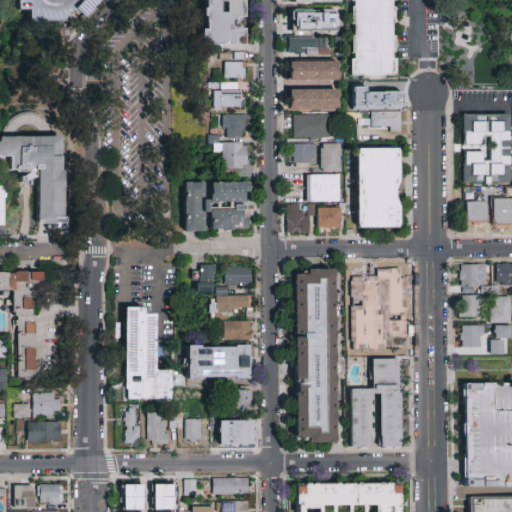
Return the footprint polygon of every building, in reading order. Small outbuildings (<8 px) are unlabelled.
[(93,0),(71,23),(29,24),(29,10),(18,11),(17,0),(93,0)] [(243,35),(243,0),(202,0),(202,28),(199,28),(199,44),(233,44),(233,35),(243,35)] [(348,0),(349,76),(395,76),(394,0),(348,0)] [(335,10),(289,10),(289,30),(335,30),(335,10)] [(316,38),(287,38),(287,55),(316,55),(316,38)] [(221,78),(243,78),(243,61),(221,61),(221,78)] [(335,61),(288,61),(288,80),(335,80),(335,61)] [(349,94),(362,94),(362,82),(349,82),(349,94)] [(242,107),(242,90),(235,90),(235,84),(223,84),(223,90),(211,90),(211,107),(242,107)] [(395,108),(395,86),(376,86),(376,98),(360,98),(360,108),(395,108)] [(335,89),(288,89),(288,110),(335,110),(335,89)] [(399,131),(399,112),(370,112),(370,131),(399,131)] [(244,137),(244,114),(222,114),(222,137),(244,137)] [(291,114),(291,138),(327,138),(327,114),(291,114)] [(508,114),(460,114),(460,144),(485,144),(485,151),(461,151),(461,183),(508,183),(508,114)] [(64,134),(1,136),(1,140),(0,139),(0,154),(11,154),(12,170),(22,169),(22,179),(39,178),(41,223),(67,222),(64,134)] [(245,143),(220,143),(220,167),(245,167),(245,143)] [(314,143),(292,143),(292,162),(314,162),(314,143)] [(319,171),(338,171),(338,143),(319,143),(319,171)] [(397,148),(354,148),(355,228),(397,228),(397,148)] [(337,174),(305,174),(305,202),(337,202),(337,174)] [(203,231),(203,182),(182,182),(182,231),(203,231)] [(246,182),(207,182),(207,202),(246,202),(246,182)] [(511,198),(491,198),(491,225),(511,225),(511,198)] [(462,223),(486,223),(486,200),(462,200),(462,223)] [(315,227),(339,227),(339,206),(315,206),(315,227)] [(208,207),(208,229),(247,229),(247,207),(208,207)] [(309,232),(309,210),(285,210),(285,232),(309,232)] [(484,264),(458,264),(458,286),(484,286),(484,264)] [(494,286),(511,286),(511,264),(494,264),(494,286)] [(195,290),(212,290),(212,265),(195,265),(195,290)] [(250,266),(222,266),(222,285),(250,285),(250,266)] [(397,266),(349,266),(349,292),(397,292),(397,266)] [(292,442),(333,442),(333,269),(291,269),(292,442)] [(0,293),(12,293),(13,378),(35,378),(34,271),(0,271),(0,293)] [(245,311),(245,295),(214,295),(214,311),(245,311)] [(479,317),(479,295),(459,295),(459,317),(479,317)] [(508,297),(486,297),(486,323),(508,323),(508,297)] [(369,323),(369,301),(351,301),(351,323),(369,323)] [(155,314),(143,314),(143,307),(123,307),(123,399),(168,399),(168,391),(162,391),(162,384),(155,384),(155,314)] [(250,339),(250,321),(221,321),(221,340),(250,339)] [(459,347),(482,347),(482,325),(459,325),(459,347)] [(489,354),(500,354),(500,339),(508,339),(508,325),(489,325),(489,354)] [(186,346),(187,378),(250,378),(250,345),(186,346)] [(347,389),(347,447),(371,447),(370,395),(377,395),(378,447),(399,447),(398,358),(368,358),(369,389),(347,389)] [(7,367),(0,367),(0,388),(8,388),(7,367)] [(511,383),(461,383),(462,486),(511,485),(511,383)] [(250,389),(233,389),(233,412),(250,412),(250,389)] [(30,418),(58,418),(58,393),(30,393),(30,418)] [(26,404),(9,404),(9,418),(26,418),(26,404)] [(123,443),(135,443),(135,408),(123,408),(123,443)] [(163,444),(163,413),(146,413),(146,444),(163,444)] [(184,428),(184,440),(199,440),(199,417),(169,417),(169,428),(184,428)] [(252,444),(252,420),(217,420),(217,444),(252,444)] [(58,422),(25,422),(25,442),(58,442),(58,422)] [(247,494),(247,478),(211,478),(211,494),(247,494)] [(183,495),(194,495),(194,479),(183,479),(183,495)] [(398,511),(398,483),(294,483),(294,511),(398,511)] [(141,509),(140,484),(119,485),(119,509),(141,509)] [(151,509),(171,509),(171,484),(151,484),(151,509)] [(12,485),(12,507),(32,507),(32,485),(12,485)] [(61,503),(61,485),(38,485),(38,503),(61,503)] [(511,511),(511,498),(468,498),(468,511),(511,511)] [(215,501),(215,511),(247,511),(247,501),(215,501)]
